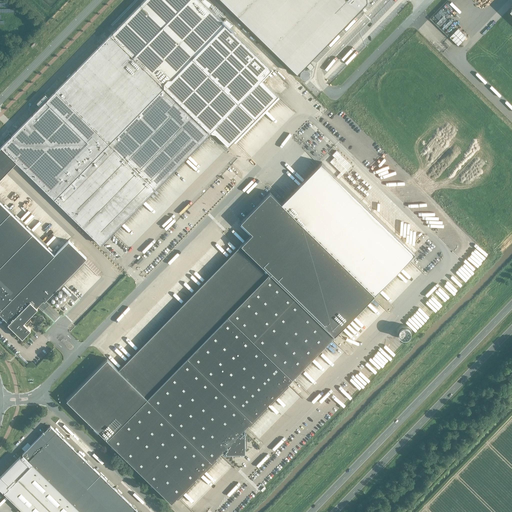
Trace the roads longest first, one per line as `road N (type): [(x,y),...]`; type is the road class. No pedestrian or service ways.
road 1 (unclassified): [(47,396),(54,377),(273,158),(306,112),(288,92)]
road 2 (trunk): [(511,305),(311,511)]
road 3 (trunk): [(335,511),(511,330)]
road 4 (unclassified): [(160,511),(47,396)]
road 5 (tertiary): [(0,100),(98,0)]
